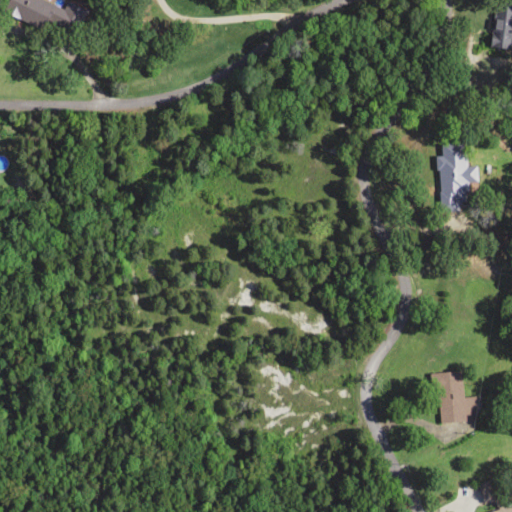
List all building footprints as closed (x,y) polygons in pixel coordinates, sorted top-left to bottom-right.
[(3,0),(0,8),(0,12),(38,30),(51,3),(45,0),(3,0)] [(511,47),(511,0),(492,0),(493,47),(511,47)] [(464,182),(474,181),(474,165),(464,165),(463,142),(438,142),(439,155),(434,155),(435,208),(465,208),(464,182)] [(434,421),(473,419),(470,370),(431,372),(434,421)] [(511,511),(511,500),(502,502),(497,477),(474,482),(479,504),(489,502),(491,511),(484,511),(511,511)]
